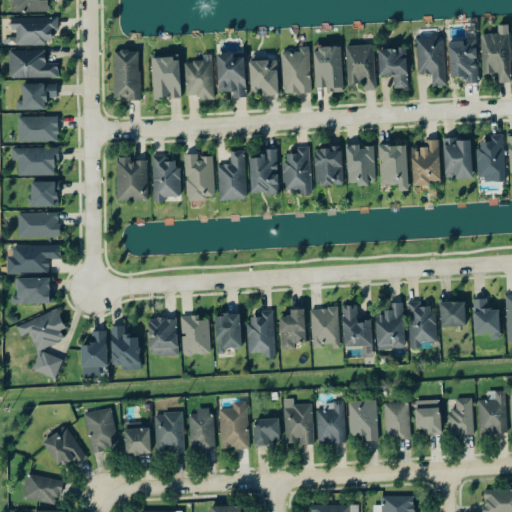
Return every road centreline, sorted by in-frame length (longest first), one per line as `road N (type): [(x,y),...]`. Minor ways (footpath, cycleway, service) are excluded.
road 1 (residential): [(511,107),(91,132)]
road 2 (residential): [(94,290),(511,262)]
road 3 (residential): [(511,464),(103,493)]
road 4 (residential): [(94,290),(88,0)]
